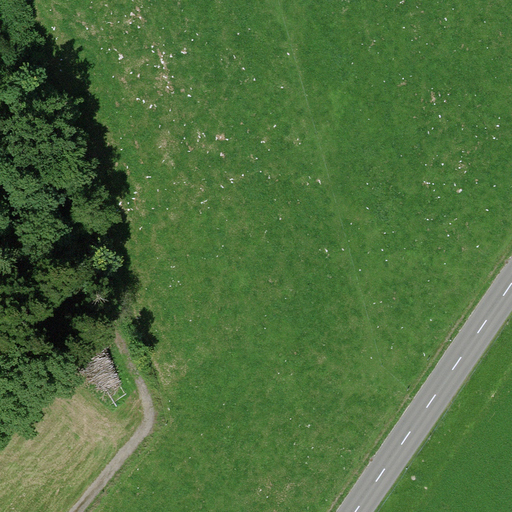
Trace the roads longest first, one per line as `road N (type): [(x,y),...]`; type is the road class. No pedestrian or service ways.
road 1 (track): [(82,511),(148,432),(148,403),(92,318),(0,271)]
road 2 (tertiary): [(511,290),(360,511)]
